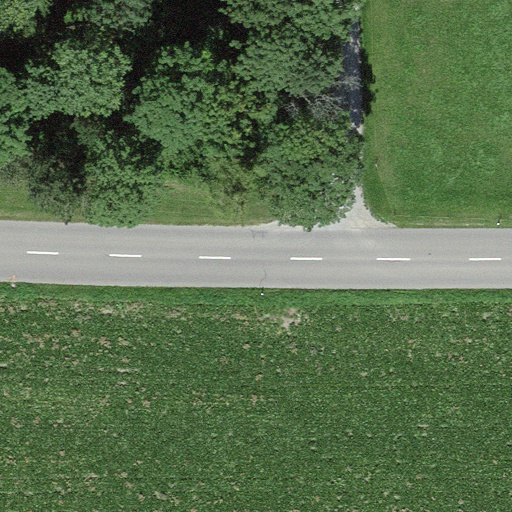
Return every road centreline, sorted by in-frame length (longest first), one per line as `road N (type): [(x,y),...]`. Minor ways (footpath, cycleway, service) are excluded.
road 1 (tertiary): [(0,252),(511,256)]
road 2 (track): [(341,258),(345,0)]
